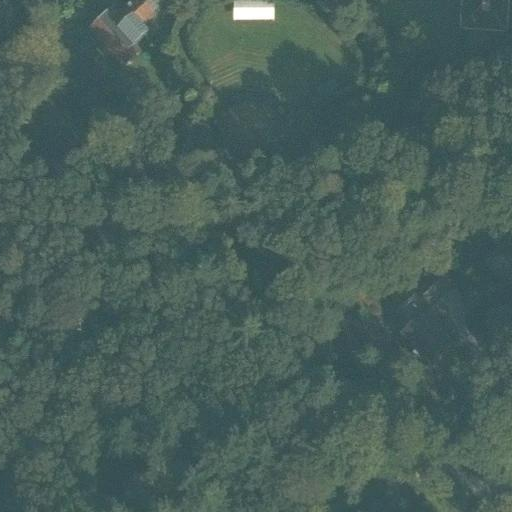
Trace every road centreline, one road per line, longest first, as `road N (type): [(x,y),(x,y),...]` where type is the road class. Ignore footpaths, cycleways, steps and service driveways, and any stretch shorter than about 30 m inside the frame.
road 1 (track): [(424,476),(4,0)]
road 2 (residential): [(415,485),(511,391)]
